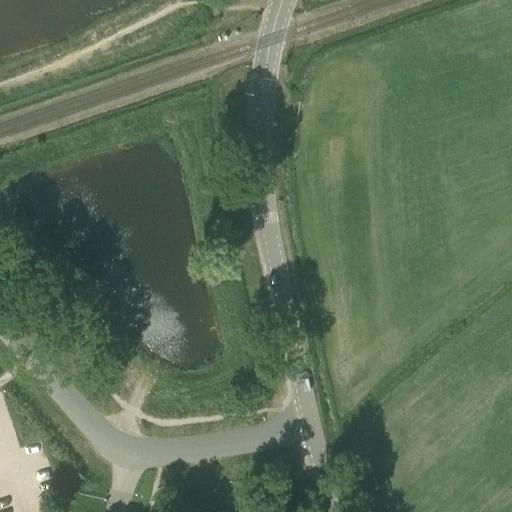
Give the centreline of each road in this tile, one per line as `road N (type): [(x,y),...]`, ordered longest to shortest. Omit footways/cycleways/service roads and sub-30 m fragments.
road 1 (secondary): [(312,431),(260,180),(262,96),(282,0)]
road 2 (unclassified): [(0,318),(123,453),(312,431)]
